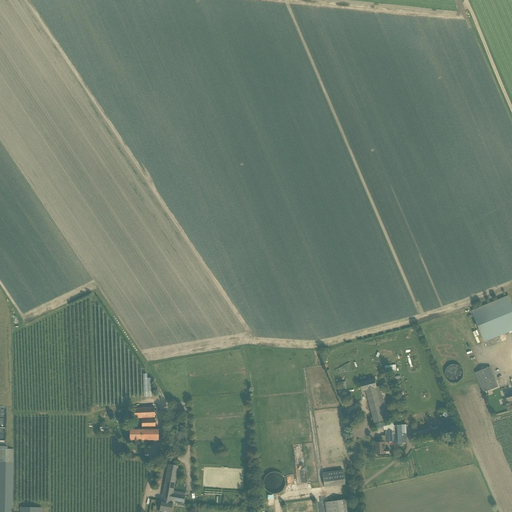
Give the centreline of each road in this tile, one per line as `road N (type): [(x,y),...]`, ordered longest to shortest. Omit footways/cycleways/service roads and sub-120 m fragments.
road 1 (track): [(143,511),(164,441),(164,396),(96,290)]
road 2 (track): [(464,0),(511,110)]
